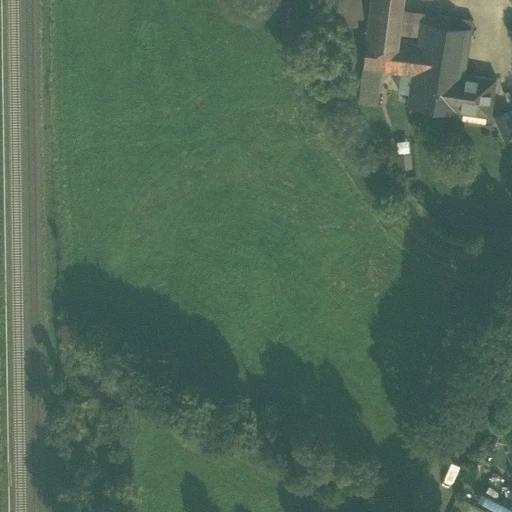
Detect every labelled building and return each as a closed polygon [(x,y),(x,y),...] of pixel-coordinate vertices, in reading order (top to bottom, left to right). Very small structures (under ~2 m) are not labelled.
[(361,0),(337,0),(341,25),(364,22),(361,0)] [(371,0),(363,67),(381,69),(400,72),(413,73),(414,64),(418,41),(399,38),(403,10),(403,0),(371,0)] [(449,16),(403,10),(399,38),(418,41),(421,21),(448,25),(449,16)] [(449,16),(448,25),(471,29),(473,20),(449,16)] [(464,72),(471,29),(448,25),(421,21),(418,41),(414,64),(464,72)] [(408,104),(490,117),(496,78),(464,72),(414,64),(413,73),(409,94),(408,104)] [(377,104),(381,69),(363,67),(359,102),(377,104)] [(409,94),(413,73),(400,72),(397,92),(409,94)] [(511,108),(494,116),(505,140),(511,137),(511,108)] [(411,153),(397,155),(398,170),(412,168),(411,153)]
